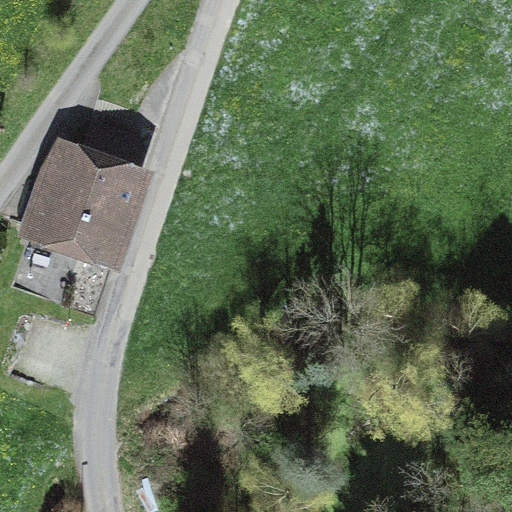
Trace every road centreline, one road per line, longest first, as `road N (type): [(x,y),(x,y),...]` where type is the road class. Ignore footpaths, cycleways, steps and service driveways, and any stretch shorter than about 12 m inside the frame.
road 1 (unclassified): [(105,511),(97,422),(114,318),(227,0)]
road 2 (track): [(0,191),(133,0)]
